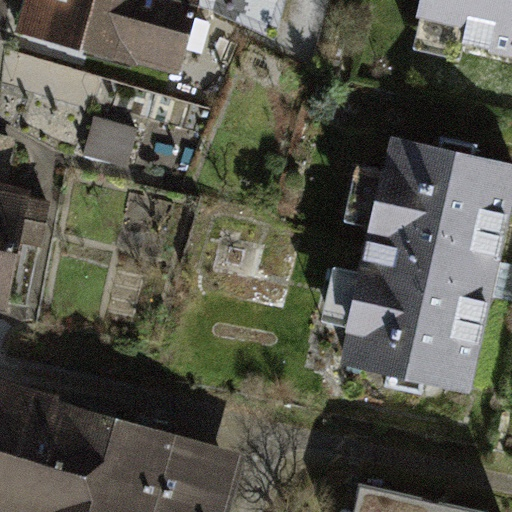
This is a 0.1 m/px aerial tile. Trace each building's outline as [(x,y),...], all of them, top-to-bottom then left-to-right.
[(28,0),(16,43),(192,91),(216,0),(28,0)] [(511,0),(417,0),(405,60),(511,82),(511,0)] [(133,129),(89,117),(78,155),(122,168),(133,129)] [(511,227),(511,188),(385,161),(337,380),(472,410),(511,227)] [(0,202),(0,330),(30,335),(49,211),(0,202)] [(346,337),(357,277),(334,273),(324,333),(346,337)] [(0,511),(87,511),(111,433),(0,401),(0,511)] [(239,511),(250,478),(111,433),(87,511),(239,511)]
